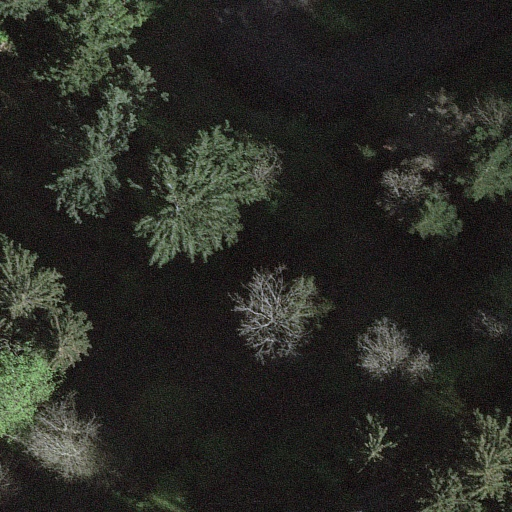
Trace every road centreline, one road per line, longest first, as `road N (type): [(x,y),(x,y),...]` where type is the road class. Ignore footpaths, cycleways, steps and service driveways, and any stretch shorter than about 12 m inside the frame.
road 1 (track): [(511,265),(37,511)]
road 2 (track): [(253,0),(232,33),(252,73),(319,73),(511,10)]
